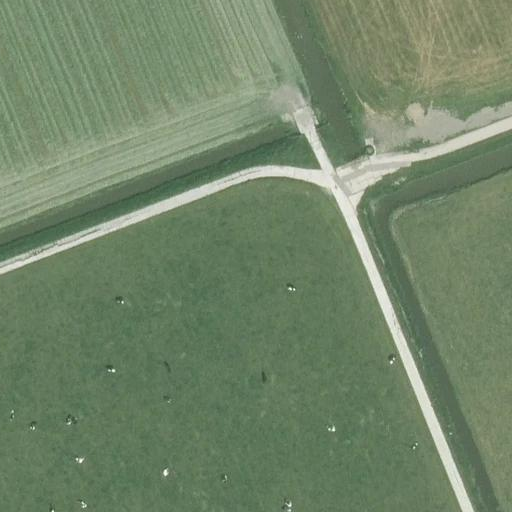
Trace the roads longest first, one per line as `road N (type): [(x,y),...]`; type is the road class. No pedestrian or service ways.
road 1 (track): [(511,124),(335,180),(468,511)]
road 2 (track): [(300,111),(335,180),(253,171),(0,268)]
